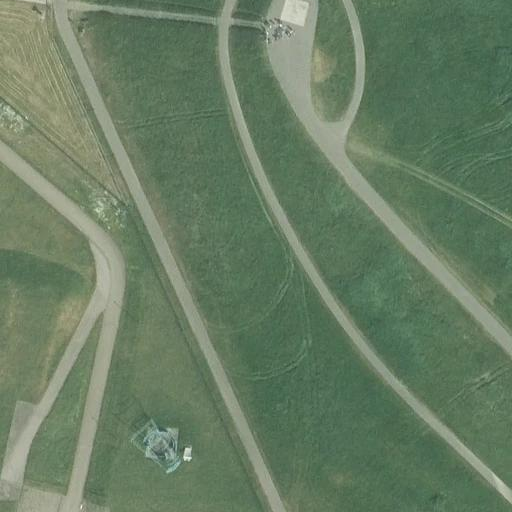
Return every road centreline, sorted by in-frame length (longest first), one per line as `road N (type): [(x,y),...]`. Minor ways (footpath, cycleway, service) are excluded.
road 1 (unclassified): [(279,511),(65,30),(61,0)]
road 2 (track): [(325,143),(511,227)]
